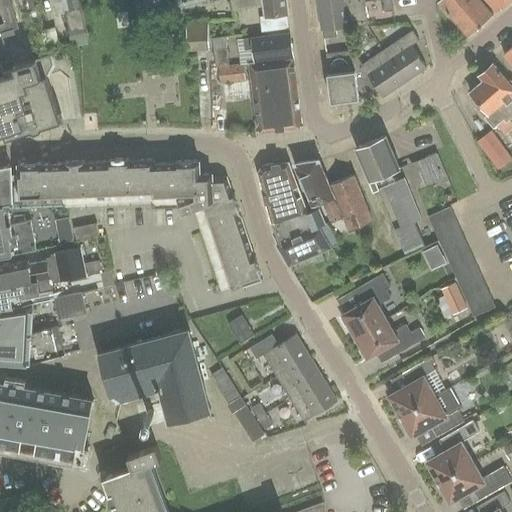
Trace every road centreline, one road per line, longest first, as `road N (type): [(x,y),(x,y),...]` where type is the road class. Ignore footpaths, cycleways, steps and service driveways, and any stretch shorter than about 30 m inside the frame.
road 1 (residential): [(419,511),(265,251),(234,149)]
road 2 (residential): [(234,149),(90,141),(0,150)]
road 3 (residential): [(444,72),(348,129),(321,134)]
road 4 (residential): [(321,134),(296,0)]
